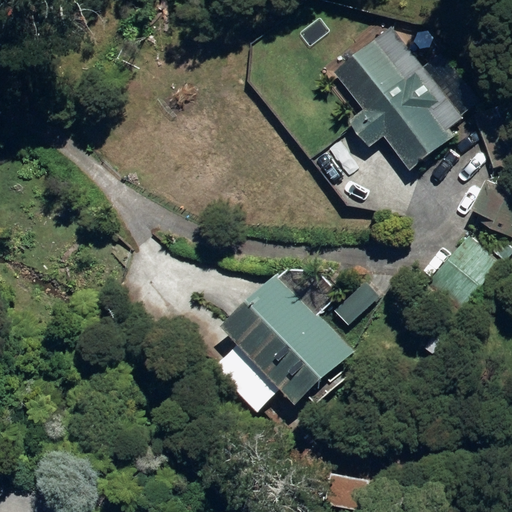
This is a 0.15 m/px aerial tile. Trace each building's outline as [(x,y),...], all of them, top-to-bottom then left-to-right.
[(392,134),(420,169),(464,134),(458,127),(471,117),(437,72),(432,76),(396,26),(341,69),(370,110),(357,119),(378,145),(392,134)] [(511,103),(480,116),(499,167),(511,162),(511,103)] [(486,218),(511,230),(511,177),(507,175),(504,182),(499,180),(485,209),(489,211),(486,218)] [(428,292),(459,318),(507,262),(474,235),(428,292)] [(235,326),(310,403),(364,351),(328,314),(349,294),(325,269),(296,268),(235,326)] [(387,296),(371,279),(338,310),(354,327),(387,296)] [(432,343),(444,354),(464,331),(452,320),(432,343)] [(393,445),(395,479),(437,476),(435,442),(393,445)]
